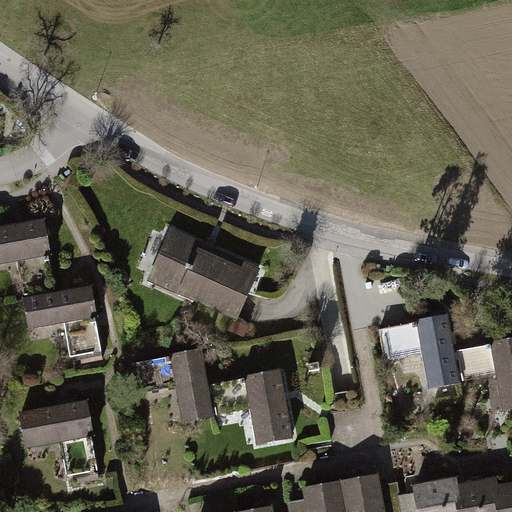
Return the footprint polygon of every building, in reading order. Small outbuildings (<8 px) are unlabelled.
[(45,224),(0,231),(0,271),(12,269),(18,299),(24,298),(57,292),(45,224)] [(254,268),(169,227),(145,276),(231,317),(254,268)] [(57,292),(24,298),(30,334),(64,328),(71,364),(105,358),(92,286),(57,292)] [(448,320),(379,334),(386,367),(421,360),(429,395),(462,389),(455,356),(448,320)] [(511,344),(455,356),(462,389),(497,381),(504,417),(511,415),(511,344)] [(204,352),(135,363),(141,398),(176,392),(182,425),(215,420),(209,385),(204,352)] [(283,373),(209,385),(215,420),(249,414),(255,451),(295,444),(283,373)] [(87,404),(16,418),(23,452),(61,445),(68,480),(100,474),(87,404)] [(379,475),(340,481),(345,511),(402,511),(400,496),(398,484),(381,487),(379,475)] [(496,478),(454,486),(458,511),(501,511),(497,485),(496,478)] [(453,479),(412,486),(414,494),(400,496),(402,511),(458,511),(454,486),(453,479)] [(345,511),(340,481),(302,488),(304,500),(289,503),(290,511),(345,511)] [(511,511),(511,482),(497,485),(501,511),(511,511)]
